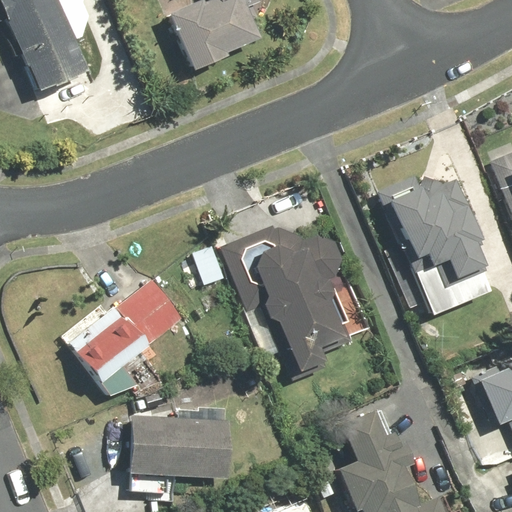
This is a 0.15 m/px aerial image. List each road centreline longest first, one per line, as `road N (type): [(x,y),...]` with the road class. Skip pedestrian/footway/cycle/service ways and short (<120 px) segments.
road 1 (unknown): [(485,511),(306,113)]
road 2 (residential): [(0,209),(66,205),(406,75)]
road 3 (residential): [(406,75),(511,17)]
